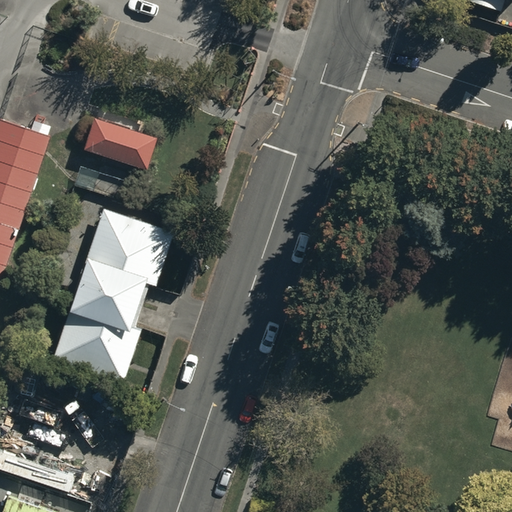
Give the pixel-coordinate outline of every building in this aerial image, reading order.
[(473,0),(503,10),(506,0),(473,0)] [(86,146),(145,165),(154,136),(96,117),(86,146)] [(0,288),(50,137),(1,122),(0,125),(0,288)] [(172,232),(104,209),(54,360),(123,383),(172,232)] [(36,397),(44,370),(21,363),(13,390),(36,397)] [(19,414),(0,470),(0,491),(61,511),(80,511),(93,476),(118,484),(128,454),(102,445),(103,442),(19,414)]
